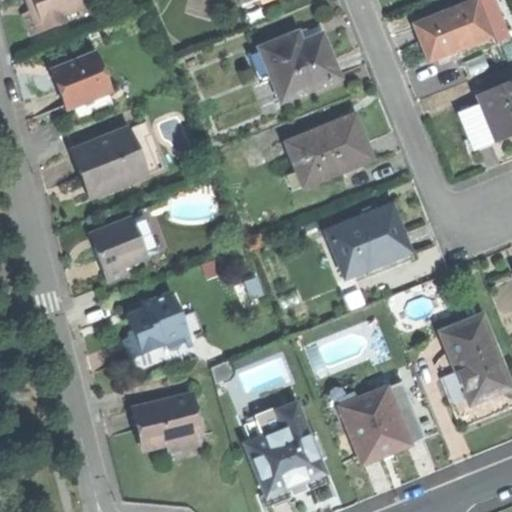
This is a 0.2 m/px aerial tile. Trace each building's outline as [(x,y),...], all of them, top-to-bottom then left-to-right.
[(25,16),(33,37),(66,24),(63,17),(81,10),(77,0),(31,0),(36,11),(25,16)] [(421,45),(428,62),(489,36),(474,0),(413,25),(421,45)] [(272,79),(281,103),(340,79),(332,59),(322,34),(302,42),(298,32),(259,48),(272,79)] [(259,84),(272,79),(259,48),(246,53),(259,84)] [(59,92),(66,111),(109,94),(95,57),(52,73),(59,92)] [(480,102),(495,140),(511,133),(511,81),(477,95),(480,102)] [(473,149),(495,140),(480,102),(458,111),(466,132),(473,149)] [(285,142),(301,180),(317,173),(320,181),(372,159),(365,141),(357,122),(323,136),(320,128),(285,142)] [(80,176),(90,200),(146,178),(127,131),(71,153),(80,176)] [(328,234),(347,279),(365,272),(369,281),(415,262),(405,236),(393,207),(328,234)] [(101,267),(106,283),(122,277),(119,269),(142,260),(128,223),(93,236),(98,249),(94,250),(101,267)] [(124,342),(131,361),(164,349),(162,343),(186,334),(172,295),(149,304),(151,309),(127,319),(131,329),(134,338),(124,342)] [(470,405),(510,389),(481,317),(442,333),(457,370),(470,405)] [(511,409),(511,394),(510,389),(470,405),(457,370),(440,377),(461,430),(489,419),(511,409)] [(0,397),(0,401),(29,402),(30,390),(0,389),(0,397)] [(385,454),(409,445),(387,390),(341,408),(362,463),(385,454)] [(147,450),(201,438),(192,398),(138,410),(143,431),(147,450)] [(270,495),(326,473),(299,403),(281,410),(288,428),(267,436),(254,441),(262,462),(258,464),(270,495)] [(260,418),(267,436),(288,428),(281,410),(260,418)] [(247,423),(254,441),(267,436),(260,418),(247,423)] [(330,482),(326,473),(270,495),(265,497),(269,506),(299,494),(330,482)]
